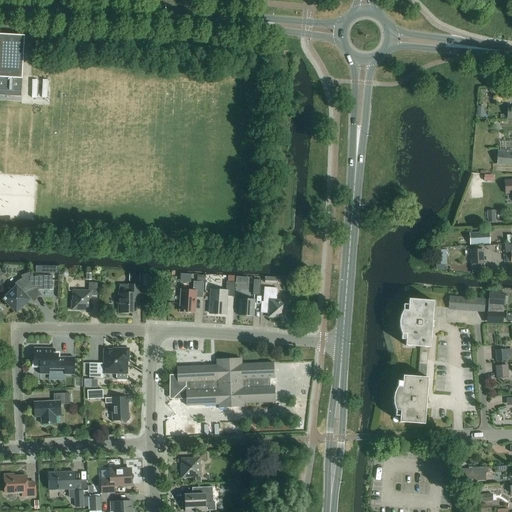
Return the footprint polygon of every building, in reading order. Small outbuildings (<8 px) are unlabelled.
[(0,95),(22,97),(25,36),(0,34),(0,95)] [(511,150),(498,150),(497,164),(511,164),(511,150)] [(470,244),(491,243),(490,231),(470,232),(470,244)] [(484,249),(470,250),(471,264),(484,263),(484,249)] [(53,276),(39,275),(35,276),(32,276),(31,272),(26,274),(21,276),(23,279),(21,280),(19,281),(16,283),(15,284),(17,287),(11,292),(5,292),(5,297),(4,299),(5,300),(5,305),(11,305),(17,311),(29,299),(23,293),(25,292),(26,291),(27,290),(29,289),(30,289),(31,288),(34,288),(36,288),(38,288),(38,290),(53,290),(53,276)] [(131,273),(131,281),(139,281),(140,273),(131,273)] [(203,297),(203,283),(194,282),(194,290),(181,290),(180,312),(195,313),(196,297),(203,297)] [(235,297),(236,282),(227,282),(226,291),(211,290),(210,314),(226,315),(227,296),(235,297)] [(98,296),(98,283),(89,283),(89,291),(73,290),(73,301),(72,301),(72,310),(92,310),(92,305),(91,304),(92,296),(98,296)] [(120,284),(119,293),(119,313),(133,313),(133,304),(140,304),(140,285),(129,285),(120,284)] [(286,319),(288,301),(276,300),(277,288),(265,287),(263,302),(270,303),(268,318),(286,319)] [(506,292),(488,291),(488,304),(505,305),(506,292)] [(254,317),(255,300),(240,299),(239,316),(254,317)] [(433,327),(434,321),(432,321),(434,301),(409,299),(408,305),(404,304),(403,310),(402,313),(401,316),(400,319),(399,321),(399,325),(400,328),(400,331),(402,334),(401,340),(406,340),(405,346),(422,347),(421,360),(427,360),(428,347),(430,348),(432,327),(433,327)] [(49,374),(49,371),(65,371),(65,374),(74,374),(75,357),(58,357),(58,354),(53,354),(53,348),(35,348),(34,366),(40,366),(40,374),(49,374)] [(127,374),(128,374),(128,359),(129,359),(129,348),(122,348),(122,350),(104,349),(104,363),(90,363),(90,377),(104,377),(104,373),(117,374),(117,380),(127,381),(127,374)] [(507,349),(496,350),(496,361),(508,360),(507,349)] [(217,365),(177,367),(177,375),(170,375),(170,399),(187,399),(187,406),(219,404),(219,408),(239,407),(239,403),(276,402),(275,387),(271,387),(271,378),(275,378),(274,363),(242,364),(242,358),(217,359),(217,365)] [(427,404),(428,398),(425,398),(427,365),(421,364),(420,377),(403,376),(402,387),(398,387),(396,389),(395,392),(394,394),(394,397),(394,400),(394,403),(394,405),(395,408),(396,410),(400,411),(400,422),(425,424),(426,404),(427,404)] [(496,365),(496,377),(509,376),(508,364),(496,365)] [(88,399),(104,399),(103,390),(88,391),(88,399)] [(61,404),(70,404),(70,393),(54,394),(54,401),(34,402),(35,417),(41,417),(42,424),(56,423),(56,416),(61,416),(61,404)] [(112,398),(105,399),(106,404),(112,404),(113,421),(121,420),(125,424),(131,418),(129,415),(128,397),(112,398)] [(200,461),(207,460),(207,451),(194,452),(194,458),(182,458),(182,469),(181,469),(181,478),(191,478),(191,477),(201,476),(200,461)] [(488,471),(488,466),(469,467),(470,481),(486,480),(486,473),(488,471)] [(114,485),(132,484),(131,469),(110,470),(110,480),(101,480),(102,492),(115,492),(114,485)] [(75,491),(75,489),(74,472),(49,473),(49,490),(69,489),(69,499),(75,498),(75,508),(84,508),(84,491),(75,491)] [(14,476),(14,474),(4,475),(5,493),(23,492),(23,497),(36,496),(35,482),(27,482),(27,476),(14,476)] [(213,501),(213,500),(213,487),(198,487),(198,494),(185,495),(186,511),(215,511),(215,503),(213,501)] [(102,511),(102,497),(90,497),(90,511),(102,511)] [(115,511),(135,511),(132,511),(132,501),(111,502),(111,511),(115,511)]
